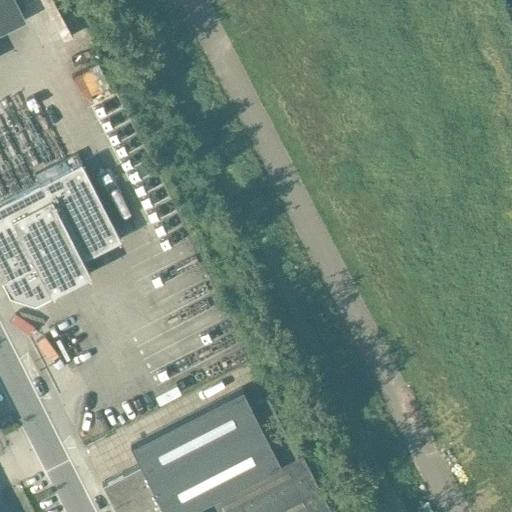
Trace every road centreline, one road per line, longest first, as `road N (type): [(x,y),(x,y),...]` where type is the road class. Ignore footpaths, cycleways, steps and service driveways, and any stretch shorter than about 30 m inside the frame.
road 1 (unclassified): [(455,511),(190,0)]
road 2 (unclassified): [(0,354),(80,511)]
